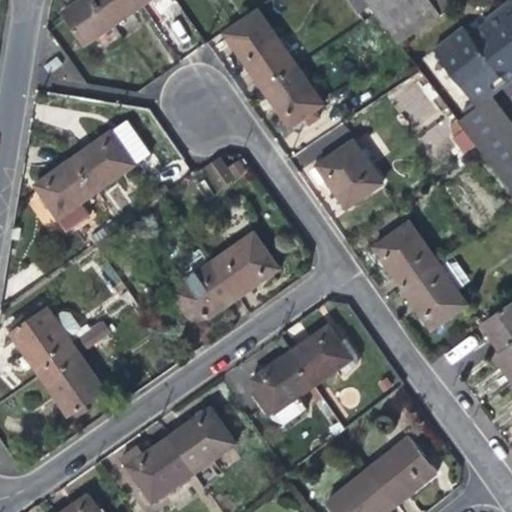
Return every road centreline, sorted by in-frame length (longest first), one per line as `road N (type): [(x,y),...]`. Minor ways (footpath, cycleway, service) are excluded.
road 1 (residential): [(0,494),(51,467),(339,266)]
road 2 (residential): [(511,504),(339,266)]
road 3 (residential): [(339,266),(253,143),(195,105)]
road 4 (residential): [(0,138),(20,0)]
